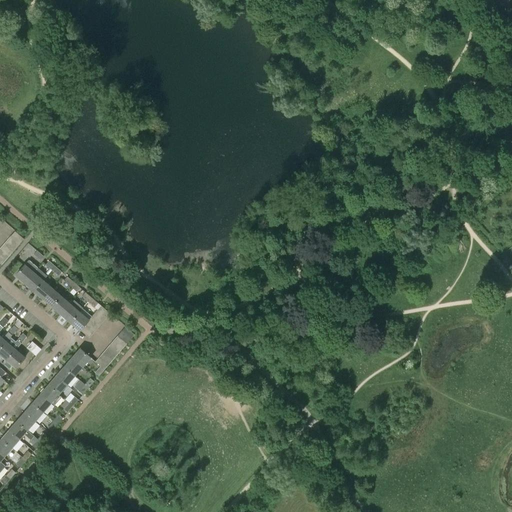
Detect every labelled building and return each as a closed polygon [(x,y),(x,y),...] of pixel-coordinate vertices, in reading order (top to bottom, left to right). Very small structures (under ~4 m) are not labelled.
[(15,232),(11,236),(20,244),(24,239),(15,232)] [(20,244),(11,236),(7,240),(16,248),(20,244)] [(3,245),(12,253),(16,248),(7,240),(3,245)] [(0,248),(0,249),(8,257),(12,253),(3,245),(0,248)] [(0,257),(4,261),(8,257),(0,249),(0,257)] [(40,260),(43,256),(37,251),(33,255),(40,260)] [(16,275),(25,283),(38,268),(28,260),(16,275)] [(45,265),(52,270),(55,266),(49,261),(45,265)] [(62,272),(55,266),(52,270),(58,276),(62,272)] [(38,268),(25,283),(34,291),(43,281),(47,276),(38,268)] [(63,281),(70,286),(73,282),(67,277),(63,281)] [(43,281),(34,291),(43,299),(52,288),(43,281)] [(80,288),(73,282),(70,286),(76,292),(80,288)] [(52,288),(43,299),(52,307),(61,296),(52,288)] [(81,296),(88,302),(91,298),(85,292),(81,296)] [(61,296),(52,307),(62,315),(71,304),(61,296)] [(98,303),(91,298),(88,302),(94,307),(98,303)] [(71,323),(80,312),(83,308),(74,300),(71,304),(62,315),(71,323)] [(101,306),(96,311),(105,319),(110,314),(101,306)] [(105,319),(96,311),(92,316),(101,323),(105,319)] [(80,330),(84,325),(88,320),(89,320),(80,312),(71,323),(80,330)] [(92,316),(89,320),(88,320),(97,328),(101,323),(92,316)] [(8,321),(4,318),(0,323),(0,325),(2,328),(8,321)] [(84,325),(93,333),(97,328),(88,320),(84,325)] [(89,338),(93,333),(84,325),(80,330),(89,338)] [(13,326),(3,338),(0,335),(0,349),(11,337),(17,329),(13,326)] [(126,328),(122,332),(130,339),(134,335),(126,328)] [(118,337),(126,344),(130,339),(122,332),(118,337)] [(11,337),(0,349),(0,354),(7,361),(16,350),(27,337),(23,334),(16,342),(11,337)] [(126,344),(118,337),(114,341),(123,348),(126,344)] [(123,348),(114,341),(111,345),(119,352),(123,348)] [(32,342),(26,348),(35,356),(41,349),(32,342)] [(119,352),(111,345),(107,350),(115,357),(119,352)] [(80,348),(71,358),(82,367),(90,357),(80,348)] [(25,357),(16,350),(7,361),(16,368),(25,357)] [(115,357),(107,350),(103,354),(112,361),(115,357)] [(112,361),(103,354),(99,358),(108,365),(112,361)] [(71,358),(63,367),(74,376),(82,367),(71,358)] [(101,367),(104,370),(108,365),(99,358),(96,363),(101,367)] [(66,385),(74,376),(63,367),(56,376),(66,385)] [(99,376),(104,370),(101,367),(95,373),(99,376)] [(56,376),(48,385),(58,394),(66,385),(56,376)] [(90,379),(85,385),(89,388),(94,382),(90,379)] [(58,394),(48,385),(40,394),(51,403),(54,405),(61,397),(59,395),(59,394),(58,394)] [(83,395),(89,388),(85,385),(79,392),(83,395)] [(40,394),(32,403),(43,412),(51,403),(40,394)] [(75,397),(69,403),(73,407),(78,400),(75,397)] [(35,421),(43,412),(32,403),(24,412),(35,421)] [(67,413),(73,407),(69,403),(64,410),(67,413)] [(24,412),(16,421),(27,430),(35,421),(24,412)] [(59,415),(54,422),(57,425),(63,419),(59,415)] [(38,440),(27,430),(16,421),(9,430),(19,440),(24,434),(34,444),(38,440)] [(52,431),(57,425),(54,422),(48,428),(52,431)] [(9,430),(1,440),(11,449),(19,440),(9,430)] [(43,434),(38,440),(42,443),(47,437),(43,434)] [(0,454),(3,458),(11,449),(1,440),(0,440),(0,454)] [(36,450),(42,443),(38,440),(32,446),(36,450)] [(28,452),(22,458),(26,461),(31,455),(28,452)] [(20,468),(26,461),(22,458),(16,465),(20,468)] [(6,477),(10,480),(15,473),(12,470),(6,477)]
